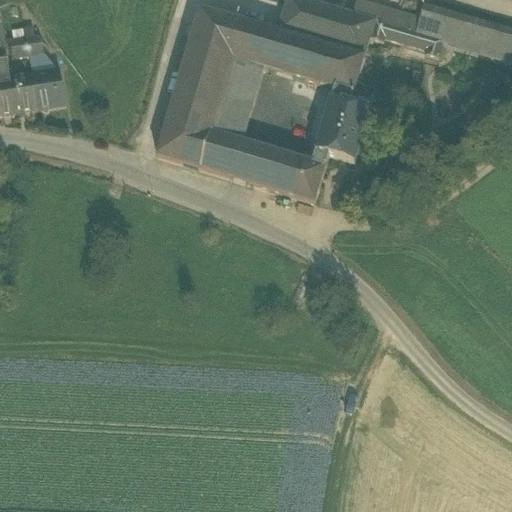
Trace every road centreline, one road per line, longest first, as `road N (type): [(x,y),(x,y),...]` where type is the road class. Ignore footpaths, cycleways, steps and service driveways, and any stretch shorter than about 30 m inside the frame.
road 1 (residential): [(511,433),(437,380),(345,277),(296,245),(76,150),(0,144)]
road 2 (track): [(296,245),(326,219),(382,225),(441,200),(511,144)]
road 3 (track): [(393,323),(325,489),(324,511)]
